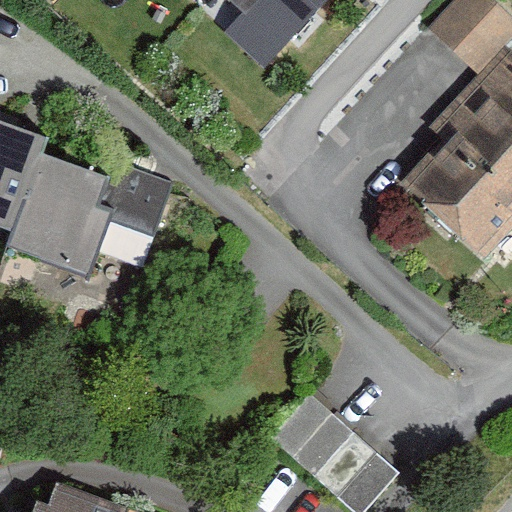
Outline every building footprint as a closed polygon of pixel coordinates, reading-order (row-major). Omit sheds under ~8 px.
[(194,0),(266,64),(323,0),(194,0)] [(511,35),(511,14),(495,0),(454,0),(431,25),(450,42),(481,70),(511,35)] [(511,60),(506,56),(399,182),(485,255),(511,223),(511,60)] [(48,130),(0,112),(0,223),(12,228),(43,142),(48,130)] [(112,166),(43,142),(12,228),(6,247),(90,277),(99,250),(144,266),(175,179),(115,158),(112,166)] [(355,511),(363,511),(398,475),(307,391),(268,432),(355,511)] [(123,511),(127,502),(57,477),(50,496),(37,491),(29,511),(123,511)] [(155,511),(127,502),(123,511),(155,511)]
